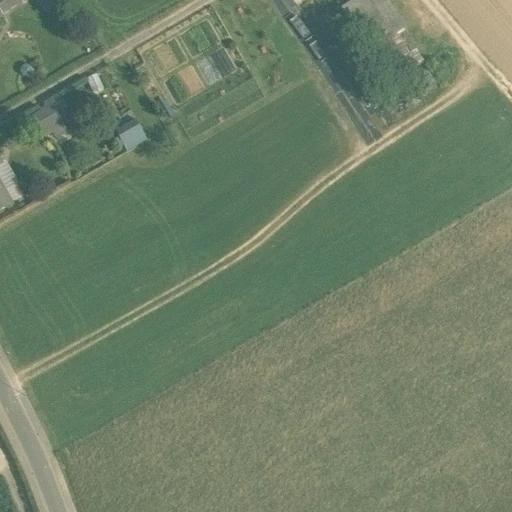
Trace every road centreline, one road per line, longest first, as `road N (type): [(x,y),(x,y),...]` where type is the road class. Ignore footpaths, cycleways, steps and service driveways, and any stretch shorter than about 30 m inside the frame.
road 1 (residential): [(0,368),(63,511)]
road 2 (track): [(211,0),(102,64)]
